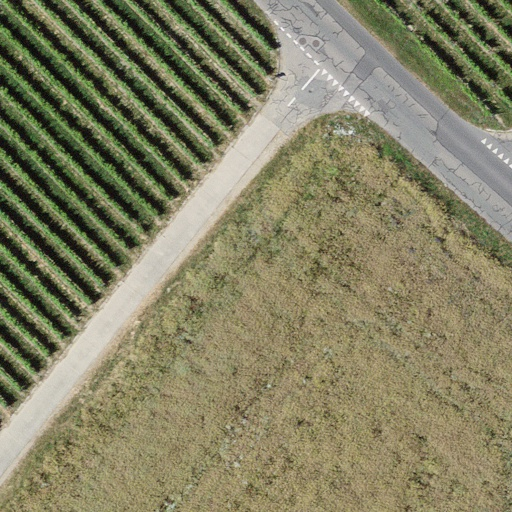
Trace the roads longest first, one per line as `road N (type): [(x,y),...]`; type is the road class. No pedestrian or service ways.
road 1 (track): [(338,49),(0,469)]
road 2 (tertiary): [(511,205),(289,0)]
